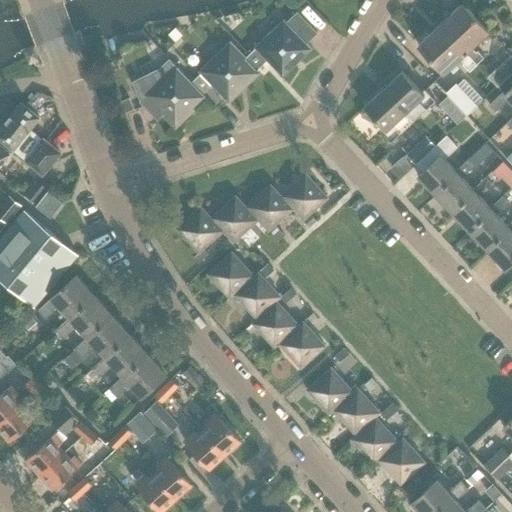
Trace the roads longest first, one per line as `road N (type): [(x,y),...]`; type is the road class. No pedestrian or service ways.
road 1 (unclassified): [(293,443),(164,295),(109,187)]
road 2 (residential): [(511,338),(311,126)]
road 3 (residential): [(109,187),(311,126)]
road 4 (residential): [(311,126),(387,0)]
